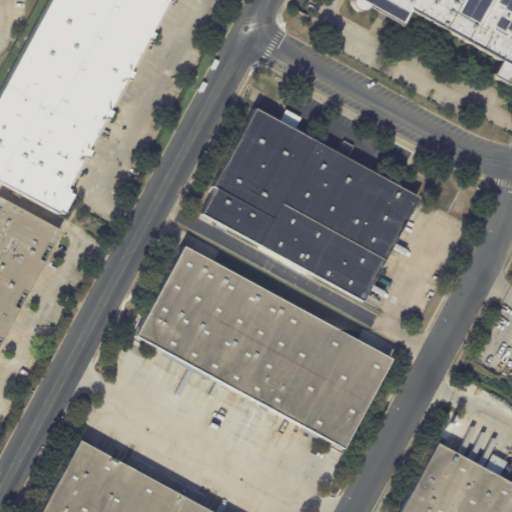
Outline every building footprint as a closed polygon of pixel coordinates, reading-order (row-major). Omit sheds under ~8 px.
[(170,0),(51,0),(0,92),(0,182),(64,216),(75,198),(64,191),(170,0)] [(511,0),(511,86),(510,86),(491,76),(499,62),(408,11),(399,27),(366,8),(362,11),(360,12),(357,12),(355,12),(352,10),(351,8),(350,5),(349,3),(349,0),(511,0)] [(256,109),(416,197),(359,302),(196,213),(210,187),(207,186),(250,106),(256,109)] [(298,118),(282,110),(277,122),(292,130),(298,118)] [(0,351),(64,232),(0,196),(0,351)] [(340,448),(391,358),(182,246),(134,338),(340,448)] [(206,511),(79,439),(39,511),(206,511)] [(511,511),(511,485),(436,443),(398,511),(511,511)] [(482,470),(495,477),(502,462),(489,456),(482,470)]
